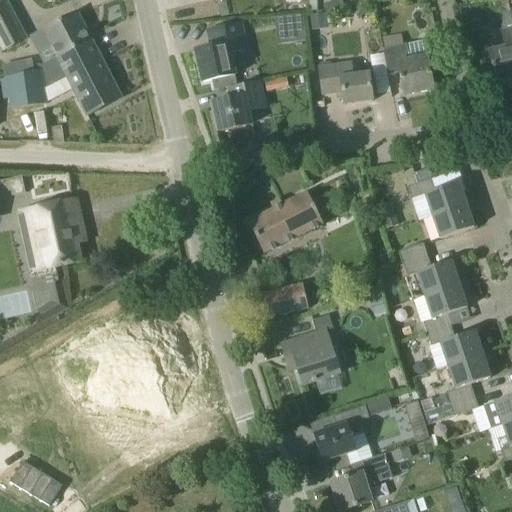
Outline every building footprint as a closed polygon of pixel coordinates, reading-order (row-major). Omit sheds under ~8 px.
[(511,10),(508,11),(511,25),(511,29),(501,32),(505,49),(488,53),(496,84),(511,79),(511,10)] [(30,37),(44,64),(56,58),(56,59),(91,40),(77,12),(30,37)] [(326,14),(310,16),(312,31),(328,29),(326,14)] [(306,41),(302,15),(274,18),(278,45),(306,41)] [(0,49),(2,48),(3,51),(26,39),(18,23),(0,32),(0,49)] [(211,48),(196,51),(203,83),(211,81),(214,91),(237,86),(235,76),(230,54),(246,51),(240,24),(208,31),(211,48)] [(33,73),(15,77),(7,79),(11,110),(45,104),(43,89),(66,77),(87,117),(121,99),(91,40),(56,59),(56,58),(44,64),(33,70),(33,73)] [(406,45),(384,49),(382,50),(388,76),(400,74),(404,97),(434,91),(427,57),(410,61),(406,45)] [(323,96),(342,93),(344,106),(373,102),(369,75),(352,77),(350,65),(319,69),(323,96)] [(249,112),(265,108),(259,82),(233,88),(235,99),(211,104),(217,133),(252,125),(249,112)] [(428,169),(414,174),(418,185),(431,180),(428,169)] [(12,197),(24,194),(21,178),(0,182),(0,187),(1,193),(11,191),(12,197)] [(408,188),(411,199),(424,195),(432,217),(466,206),(458,183),(435,191),(431,180),(418,185),(408,188)] [(264,255),(323,225),(307,193),(248,222),(264,255)] [(75,201),(32,211),(45,270),(79,262),(75,244),(79,243),(77,234),(82,233),(75,201)] [(474,228),(466,206),(432,217),(439,240),(474,228)] [(399,253),(403,265),(427,257),(423,245),(399,253)] [(431,269),(427,257),(403,265),(407,276),(415,274),(423,297),(467,282),(465,276),(456,279),(451,262),(431,269)] [(470,289),(467,282),(423,297),(416,300),(412,301),(420,324),(423,323),(427,335),(450,327),(446,316),(467,309),(461,292),(470,289)] [(308,309),(302,284),(253,296),(259,320),(308,309)] [(38,311),(44,321),(66,309),(60,285),(49,287),(52,303),(38,311)] [(379,293),(370,295),(371,308),(376,317),(386,314),(379,293)] [(431,347),(440,344),(447,367),(491,352),(489,346),(480,348),(474,332),(454,339),(450,327),(427,335),(431,347)] [(280,345),(289,370),(289,371),(297,368),(302,387),(339,374),(325,330),(280,345)] [(493,359),(491,352),(447,367),(448,368),(438,371),(449,404),(474,396),(470,385),(490,379),(484,362),(493,359)] [(0,447),(25,434),(16,416),(36,404),(22,380),(0,392),(0,447)] [(64,383),(52,389),(67,419),(78,413),(64,383)] [(474,396),(449,404),(453,416),(478,408),(474,396)] [(502,425),(511,422),(511,396),(482,407),(490,430),(502,425)] [(336,470),(350,465),(347,455),(357,452),(352,439),(367,434),(363,420),(359,408),(332,417),(336,428),(313,435),(322,463),(332,460),(336,470)] [(511,422),(502,425),(509,448),(500,451),(504,463),(511,460),(511,422)] [(424,424),(411,428),(415,444),(429,439),(424,424)] [(384,454),(350,465),(354,476),(331,484),(340,511),(342,511),(371,503),(366,486),(392,478),(384,454)] [(22,462),(10,483),(49,507),(62,486),(22,462)] [(443,492),(449,511),(465,511),(457,488),(443,492)] [(408,511),(405,502),(375,511),(408,511)]
